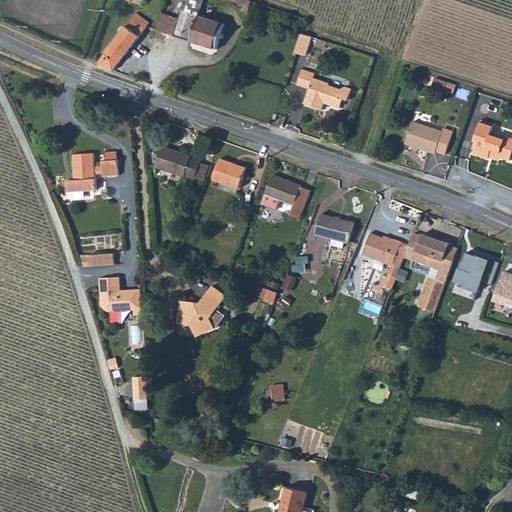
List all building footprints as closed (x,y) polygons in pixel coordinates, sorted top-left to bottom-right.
[(217,47),(225,22),(198,13),(201,0),(183,0),(178,17),(173,33),(217,47)] [(162,12),(157,28),(173,33),(178,17),(162,12)] [(100,65),(113,70),(147,25),(130,20),(99,61),(100,65)] [(307,55),(312,36),(301,33),(296,52),(307,55)] [(311,75),(312,71),(299,67),(294,82),(306,86),(301,101),(318,107),(321,100),(337,105),(339,97),(344,99),(349,88),(343,85),(338,88),(327,84),(325,80),(311,75)] [(511,139),(489,132),(491,125),(479,120),(472,141),(475,143),(472,154),(487,159),(489,154),(508,160),(511,153),(511,150),(511,139)] [(442,130),(441,132),(411,122),(403,145),(433,155),(434,153),(443,156),(451,133),(442,130)] [(189,155),(189,154),(160,144),(154,164),(183,173),(193,176),(199,158),(189,155)] [(104,149),(104,157),(100,157),(100,163),(101,169),(101,173),(117,172),(116,157),(115,157),(114,148),(104,149)] [(71,151),(73,176),(68,177),(68,188),(95,186),(94,170),(93,163),(92,150),(71,151)] [(238,185),(245,164),(219,155),(212,176),(238,185)] [(300,184),(301,182),(272,170),(265,189),(293,201),(289,211),(298,215),(310,188),(300,184)] [(348,240),(353,221),(321,212),(315,231),(333,236),(331,242),(343,245),(345,239),(348,240)] [(454,260),(445,257),(449,245),(450,243),(422,234),(421,236),(412,233),(407,247),(404,255),(440,267),(436,278),(428,275),(418,304),(435,310),(454,260)] [(404,255),(407,247),(392,241),(391,244),(381,240),(369,236),(361,256),(391,267),(388,276),(395,279),(404,255)] [(458,248),(449,245),(445,257),(454,260),(458,248)] [(498,263),(466,251),(455,282),(487,294),(498,263)] [(88,262),(89,267),(114,265),(113,254),(88,255),(88,262)] [(511,273),(505,271),(496,301),(511,307),(511,273)] [(283,287),(292,290),(296,277),(288,274),(283,287)] [(395,279),(388,276),(384,288),(390,290),(395,279)] [(142,308),(141,289),(124,291),(124,293),(121,294),(120,291),(119,277),(99,279),(101,306),(107,312),(134,310),(134,308),(142,308)] [(255,297),(274,303),(278,292),(259,285),(255,297)] [(211,286),(208,291),(222,302),(225,297),(211,286)] [(200,301),(181,299),(178,322),(197,324),(201,333),(216,327),(212,316),(222,302),(208,291),(200,301)] [(132,377),(135,410),(149,409),(146,376),(132,377)] [(270,401),(284,401),(285,384),(271,384),(270,401)] [(284,488),(278,510),(278,511),(303,511),(308,494),(287,489),(284,488)]
